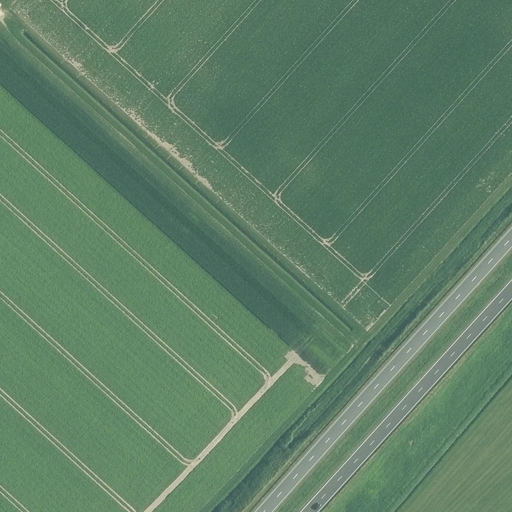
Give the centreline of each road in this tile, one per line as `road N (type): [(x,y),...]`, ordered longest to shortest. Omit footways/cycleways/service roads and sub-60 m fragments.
road 1 (trunk): [(511,239),(263,511)]
road 2 (trunk): [(307,511),(511,285)]
